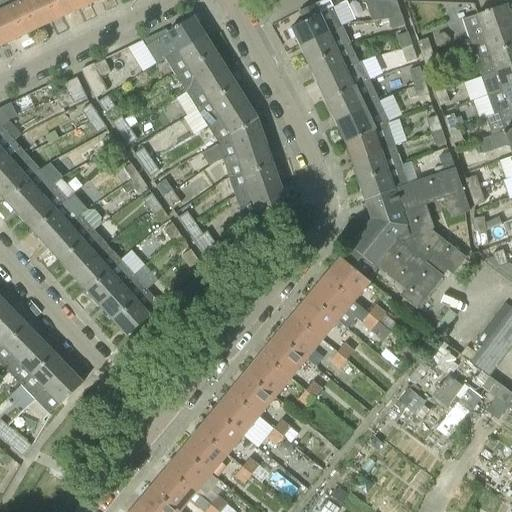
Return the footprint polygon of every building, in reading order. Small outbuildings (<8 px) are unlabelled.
[(0,0),(0,12),(13,40),(29,33),(13,0),(0,0)] [(13,0),(29,33),(46,25),(33,0),(13,0)] [(33,0),(46,25),(62,18),(53,0),(33,0)] [(53,0),(62,18),(77,10),(72,0),(53,0)] [(72,0),(77,10),(94,3),(92,0),(72,0)] [(291,28),(300,47),(342,28),(341,27),(328,0),(325,0),(315,5),(299,12),(304,22),(291,28)] [(388,20),(401,15),(396,2),(366,0),(374,21),(388,20)] [(463,20),(470,40),(511,25),(511,22),(506,5),(463,20)] [(0,46),(13,40),(0,12),(0,46)] [(401,15),(388,20),(392,31),(405,27),(401,15)] [(154,42),(165,58),(204,34),(193,17),(154,42)] [(511,25),(470,40),(477,58),(511,46),(511,25)] [(342,28),(300,47),(309,65),(350,46),(350,45),(342,28)] [(397,36),(402,50),(412,46),(407,33),(397,36)] [(204,34),(165,58),(175,75),(214,51),(204,34)] [(418,42),(422,56),(432,53),(427,39),(418,42)] [(350,46),(309,65),(317,83),(359,64),(350,46)] [(412,46),(402,50),(406,63),(417,60),(412,46)] [(511,46),(477,58),(483,77),(511,66),(511,46)] [(214,51),(175,75),(185,92),(225,67),(214,51)] [(432,53),(422,56),(426,69),(436,66),(432,53)] [(109,69),(105,60),(95,65),(94,64),(82,70),(96,99),(105,86),(100,74),(109,69)] [(359,64),(317,83),(326,101),(367,82),(359,64)] [(511,66),(483,77),(490,96),(511,88),(511,66)] [(225,67),(185,92),(196,109),(235,84),(225,67)] [(409,70),(414,86),(424,83),(420,67),(409,70)] [(431,79),(435,94),(445,90),(440,76),(431,79)] [(69,94),(82,88),(77,78),(64,85),(69,94)] [(369,81),(367,82),(326,101),(336,122),(379,102),(369,81)] [(424,83),(414,86),(417,98),(428,94),(424,83)] [(235,84),(196,109),(206,126),(246,101),(235,84)] [(82,88),(69,94),(56,100),(61,110),(87,98),(82,88)] [(511,88),(490,96),(496,115),(511,109),(511,88)] [(445,90),(435,94),(439,106),(449,103),(445,90)] [(106,114),(115,108),(107,96),(98,103),(106,114)] [(246,101),(206,126),(216,142),(256,118),(246,101)] [(379,102),(336,122),(346,144),(387,124),(389,123),(379,102)] [(0,126),(1,126),(7,122),(17,117),(11,103),(0,108),(0,126)] [(89,123),(98,116),(90,105),(82,111),(89,123)] [(511,109),(496,115),(486,118),(492,137),(511,130),(511,109)] [(444,118),(448,132),(459,128),(454,114),(444,118)] [(98,116),(89,123),(97,134),(106,128),(98,116)] [(427,119),(432,133),(441,130),(436,116),(427,119)] [(121,135),(129,129),(122,117),(113,123),(121,135)] [(256,118),(216,142),(220,154),(264,139),(256,118)] [(387,124),(346,144),(352,162),(395,147),(387,124)] [(1,126),(0,126),(0,153),(14,141),(1,126)] [(459,128),(448,132),(453,144),(463,140),(459,128)] [(137,140),(129,129),(121,135),(129,146),(137,140)] [(441,130),(432,133),(436,146),(446,143),(441,130)] [(511,158),(511,157),(511,130),(492,137),(479,142),(484,155),(509,146),(511,153),(511,156),(510,157),(511,158)] [(110,152),(119,146),(111,135),(102,141),(110,152)] [(264,139),(220,154),(228,176),(271,160),(264,139)] [(14,141),(0,153),(0,180),(28,156),(14,141)] [(119,146),(110,152),(118,164),(127,158),(119,146)] [(395,147),(352,162),(358,181),(401,166),(395,147)] [(142,166),(151,160),(143,149),(134,155),(142,166)] [(439,157),(445,173),(454,170),(449,153),(439,157)] [(28,156),(0,180),(0,194),(6,202),(41,171),(28,156)] [(151,160),(142,166),(150,178),(159,172),(151,160)] [(271,160),(228,176),(235,197),(278,182),(271,160)] [(50,164),(41,171),(6,202),(20,217),(54,186),(63,178),(50,164)] [(130,182),(139,176),(131,165),(122,171),(130,182)] [(401,166),(358,181),(365,201),(408,186),(401,166)] [(408,186),(365,201),(372,221),(341,259),(368,281),(378,269),(404,291),(400,296),(417,309),(446,270),(452,274),(465,257),(432,231),(433,228),(425,204),(444,197),(451,217),(468,212),(454,170),(445,173),(408,186)] [(147,188),(139,176),(130,182),(135,188),(138,194),(147,188)] [(466,179),(470,193),(480,190),(475,176),(466,179)] [(164,198),(173,192),(165,180),(156,187),(164,198)] [(126,194),(135,188),(130,182),(122,188),(126,194)] [(278,182),(235,197),(242,218),(286,203),(278,182)] [(54,186),(20,217),(33,231),(68,201),(54,186)] [(480,190),(470,193),(474,205),(484,202),(480,190)] [(173,192),(164,198),(172,210),(181,204),(173,192)] [(151,212),(160,206),(152,194),(143,200),(147,206),(151,212)] [(81,216),(88,210),(81,203),(75,208),(68,201),(33,231),(47,246),(81,216)] [(145,216),(151,212),(147,206),(141,210),(145,216)] [(168,217),(160,206),(151,212),(159,224),(168,217)] [(186,230),(195,224),(187,212),(178,219),(186,230)] [(81,216),(47,246),(60,261),(94,231),(81,216)] [(472,218),(475,232),(485,231),(502,224),(499,217),(484,223),(483,217),(472,218)] [(164,230),(171,241),(180,235),(173,224),(164,230)] [(203,235),(195,224),(186,230),(208,261),(219,250),(207,233),(203,235)] [(94,231),(60,261),(73,276),(108,246),(94,231)] [(485,231),(475,232),(477,247),(488,245),(485,231)] [(180,235),(171,241),(180,253),(189,247),(180,235)] [(108,246),(73,276),(87,291),(121,261),(108,246)] [(492,253),(497,267),(508,263),(503,250),(492,253)] [(190,268),(199,262),(191,251),(182,257),(190,268)] [(369,282),(368,281),(341,259),(325,278),(354,302),(369,282)] [(121,261),(87,291),(100,306),(134,275),(121,261)] [(511,265),(508,263),(497,267),(497,268),(495,272),(511,284),(511,265)] [(134,275),(100,306),(113,321),(148,290),(134,275)] [(377,321),(368,314),(354,302),(325,278),(309,297),(338,321),(347,328),(355,318),(371,331),(378,322),(377,321)] [(148,290),(113,321),(127,337),(161,306),(148,290)] [(0,297),(0,323),(13,311),(0,297)] [(293,316),(322,340),(338,321),(309,297),(293,316)] [(368,314),(377,321),(386,312),(377,304),(368,314)] [(13,311),(0,323),(0,351),(27,325),(13,311)] [(511,334),(511,318),(507,314),(499,324),(511,334)] [(277,335),(306,359),(322,340),(293,316),(277,335)] [(390,332),(378,322),(371,331),(382,341),(390,332)] [(511,347),(511,334),(499,324),(492,334),(511,348),(511,347)] [(27,325),(0,351),(0,363),(8,371),(40,339),(27,325)] [(511,348),(492,334),(485,343),(505,357),(511,348)] [(261,354),(290,378),(306,359),(277,335),(261,354)] [(40,339),(8,371),(21,385),(54,354),(40,339)] [(337,353),(346,360),(354,350),(345,343),(337,353)] [(505,357),(485,343),(478,353),(497,368),(505,357)] [(346,360),(337,353),(329,363),(338,370),(346,360)] [(456,360),(447,353),(435,367),(444,374),(456,360)] [(497,368),(478,353),(470,363),(489,378),(497,368)] [(54,354),(21,385),(35,400),(68,368),(54,354)] [(246,374),(275,398),(290,378),(261,354),(246,374)] [(68,368),(35,400),(50,414),(83,383),(68,368)] [(230,393),(259,417),(275,398),(246,374),(230,393)] [(456,396),(463,387),(449,376),(432,396),(464,420),(473,409),(456,396)] [(511,408),(511,395),(489,378),(482,388),(511,410),(511,408)] [(306,391),(315,398),(323,389),(314,381),(306,391)] [(412,390),(401,403),(414,414),(425,401),(412,390)] [(315,398),(306,391),(298,400),(307,408),(315,398)] [(214,412),(243,436),(259,417),(230,393),(214,412)] [(198,431),(227,455),(243,436),(214,412),(198,431)] [(274,429),(283,436),(290,427),(282,420),(274,429)] [(8,426),(0,435),(0,438),(23,457),(32,447),(8,426)] [(283,436),(274,429),(266,438),(275,446),(283,436)] [(182,450),(211,474),(227,455),(198,431),(182,450)] [(278,453),(282,458),(288,457),(292,453),(292,447),(288,443),(282,443),(278,447),(278,453)] [(166,469),(195,493),(211,474),(182,450),(166,469)] [(242,467),(251,475),(259,465),(250,458),(242,467)] [(251,475),(242,467),(234,477),(243,484),(251,475)] [(151,489),(178,511),(179,511),(189,501),(203,511),(217,511),(210,506),(195,493),(166,469),(151,489)] [(135,508),(139,511),(178,511),(151,489),(135,508)] [(341,503),(346,497),(336,489),(331,496),(341,503)] [(210,506),(217,511),(220,511),(228,503),(219,495),(210,506)] [(329,501),(320,511),(337,511),(339,509),(329,501)]
